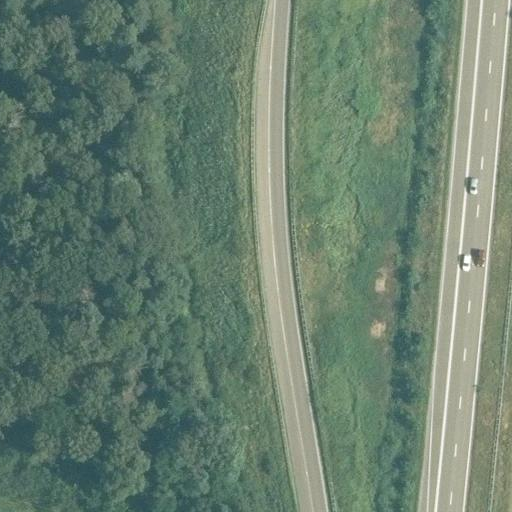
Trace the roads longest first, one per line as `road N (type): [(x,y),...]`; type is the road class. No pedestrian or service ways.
road 1 (trunk): [(495,0),(448,511)]
road 2 (trunk): [(282,0),(278,209),(313,511)]
